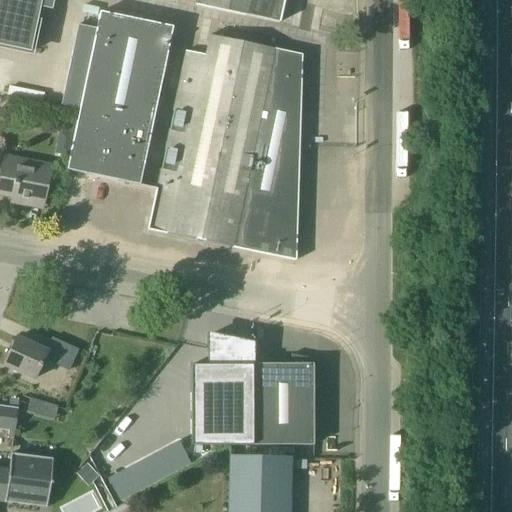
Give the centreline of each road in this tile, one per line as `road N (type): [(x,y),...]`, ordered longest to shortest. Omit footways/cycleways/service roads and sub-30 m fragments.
road 1 (motorway): [(509,0),(504,511)]
road 2 (unclassified): [(375,326),(5,255)]
road 3 (unclassified): [(375,326),(373,0)]
road 4 (unclassified): [(376,511),(375,326)]
